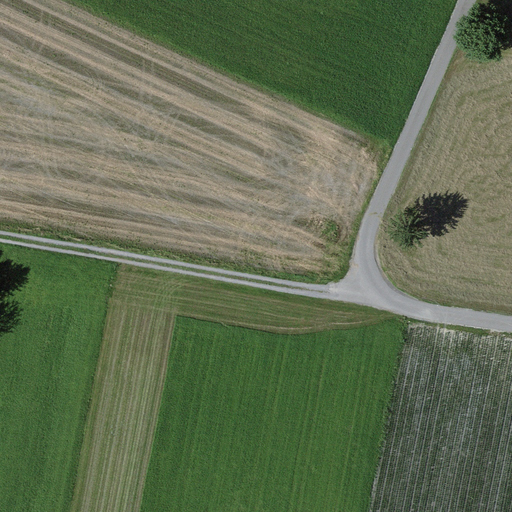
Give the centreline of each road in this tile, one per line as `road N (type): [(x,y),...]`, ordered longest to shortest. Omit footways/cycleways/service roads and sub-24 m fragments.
road 1 (unclassified): [(511,326),(385,300),(364,271),(367,229),(466,0)]
road 2 (track): [(0,234),(385,300)]
